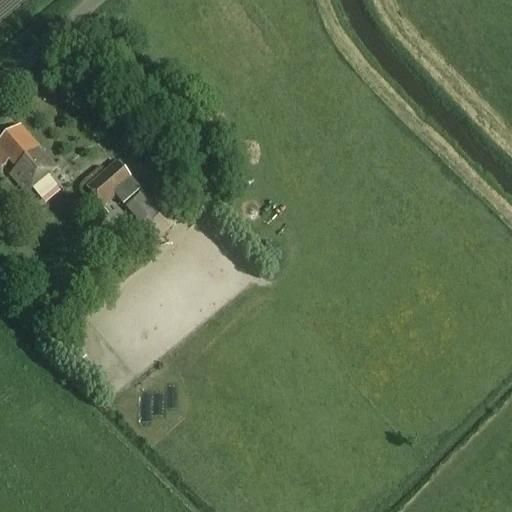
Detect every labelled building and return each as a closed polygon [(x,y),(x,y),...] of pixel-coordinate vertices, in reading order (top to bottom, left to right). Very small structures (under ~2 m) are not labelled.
[(57,190),(48,178),(57,170),(20,128),(0,144),(0,169),(2,171),(10,164),(16,172),(10,176),(27,196),(32,192),(42,203),(57,190)] [(136,131),(119,145),(135,164),(152,150),(136,131)] [(115,163),(84,190),(101,209),(114,198),(122,208),(140,193),(132,183),(115,163)] [(143,195),(126,210),(144,231),(161,215),(143,195)] [(137,224),(131,229),(138,238),(144,233),(137,224)] [(73,344),(65,323),(57,326),(64,347),(73,344)]
